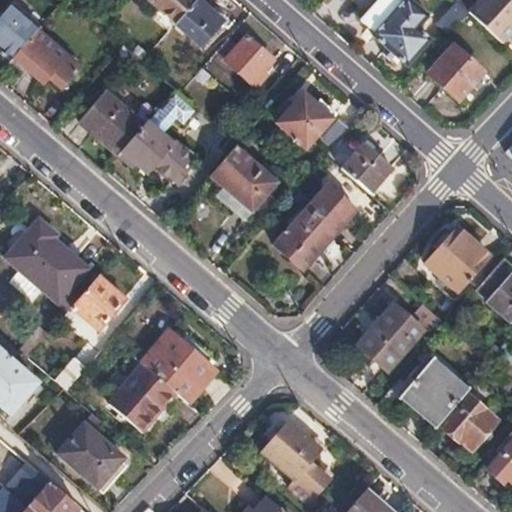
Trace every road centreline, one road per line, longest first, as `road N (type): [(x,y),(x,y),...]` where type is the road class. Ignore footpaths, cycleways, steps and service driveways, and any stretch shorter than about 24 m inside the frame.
road 1 (residential): [(287,360),(0,113)]
road 2 (residential): [(260,0),(461,169)]
road 3 (residential): [(287,360),(461,169)]
road 4 (residential): [(464,511),(287,360)]
road 5 (residential): [(287,360),(140,511)]
